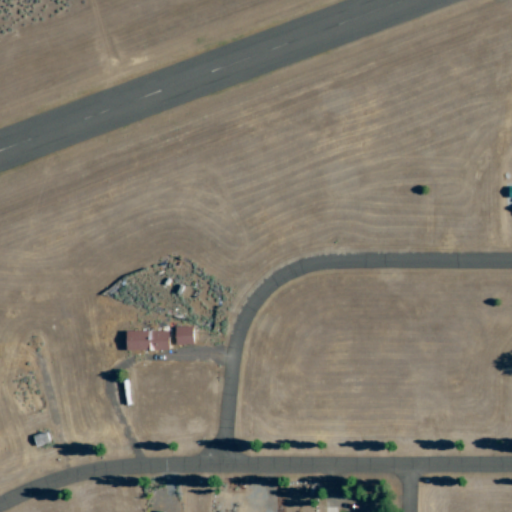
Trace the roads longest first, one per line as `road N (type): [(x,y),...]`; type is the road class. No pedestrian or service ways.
road 1 (residential): [(0,508),(88,473),(145,463),(511,465)]
road 2 (residential): [(228,461),(243,337),(285,286),(332,267),(511,263)]
